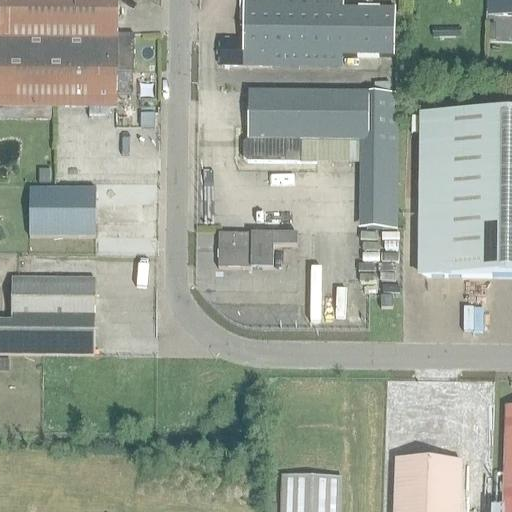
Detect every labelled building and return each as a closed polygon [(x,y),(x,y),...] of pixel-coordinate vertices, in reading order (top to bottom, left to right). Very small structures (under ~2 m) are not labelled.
[(117,36),(117,4),(74,3),(73,0),(0,0),(0,108),(116,110),(116,73),(122,73),(133,73),(133,36),(117,36)] [(221,42),(220,68),(341,70),(341,58),(395,59),(395,10),(342,10),(342,0),(242,0),(242,42),(221,42)] [(511,0),(493,0),(493,18),(511,18),(511,0)] [(440,27),(441,38),(456,37),(456,26),(440,27)] [(122,73),(116,73),(116,95),(130,95),(130,73),(122,73)] [(246,164),(314,164),(314,142),(367,142),(367,95),(247,93),(247,141),(242,145),(242,160),(246,164)] [(424,279),(511,279),(511,119),(425,119),(424,279)] [(26,167),(25,176),(38,177),(39,167),(26,167)] [(28,239),(95,239),(95,191),(29,191),(28,239)] [(218,236),(217,270),(272,271),(272,248),(296,249),(296,237),(218,236)] [(0,356),(94,357),(94,281),(11,280),(10,325),(0,324),(0,356)] [(391,299),(379,299),(379,311),(391,311),(391,299)] [(511,511),(511,410),(504,410),(502,499),(501,511),(511,511)] [(291,414),(288,494),(268,493),(266,511),(346,511),(351,417),(291,414)] [(392,511),(458,511),(460,464),(394,462),(392,511)]
